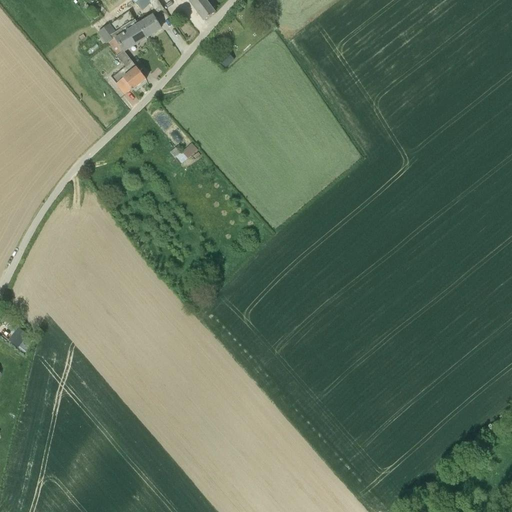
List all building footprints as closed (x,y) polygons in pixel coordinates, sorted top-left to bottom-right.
[(164,9),(158,1),(157,0),(153,0),(150,2),(157,14),(164,9)] [(204,0),(195,0),(191,3),(204,21),(215,13),(204,0)] [(138,26),(129,12),(110,25),(110,26),(117,37),(114,39),(124,51),(146,38),(138,26)] [(138,26),(146,38),(161,29),(153,17),(138,26)] [(99,33),(107,44),(114,39),(117,37),(110,26),(99,33)] [(124,51),(114,39),(109,44),(118,56),(117,57),(126,68),(112,78),(125,95),(131,91),(132,91),(146,80),(137,68),(136,66),(124,51)] [(226,55),(219,61),(226,68),(232,63),(226,55)] [(181,154),(176,149),(171,153),(175,159),(177,157),(181,154)] [(8,341),(18,348),(28,335),(18,328),(8,341)] [(0,393),(14,372),(0,362),(0,393)]
